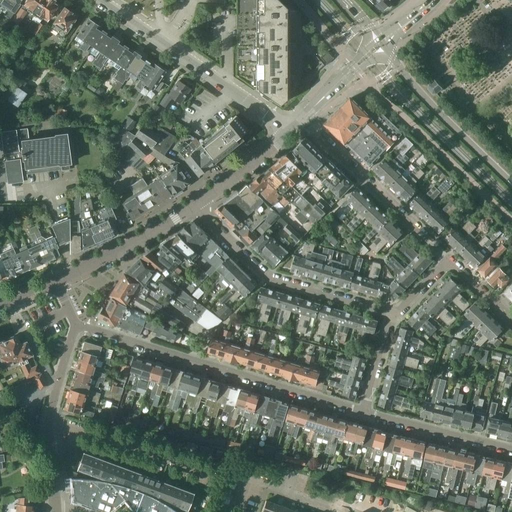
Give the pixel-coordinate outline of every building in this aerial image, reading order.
[(2,0),(0,4),(14,13),(19,5),(17,4),(18,3),(19,0),(2,0)] [(28,0),(25,5),(28,8),(26,10),(34,16),(44,0),(28,0)] [(43,18),(47,21),(58,5),(54,2),(55,1),(53,0),(44,0),(34,16),(41,21),(43,18)] [(288,10),(278,0),(236,0),(236,76),(261,93),(260,95),(266,100),(267,98),(279,105),(288,97),(288,83),(295,83),(295,76),(288,76),(288,51),(295,51),(295,43),(288,43),(288,18),(296,18),(296,11),(288,11),(288,10)] [(388,0),(368,0),(373,4),(375,2),(382,9),(390,2),(388,0)] [(64,8),(50,29),(57,34),(56,35),(62,39),(77,17),(64,8)] [(90,45),(93,47),(103,33),(97,29),(98,28),(88,20),(74,40),(81,45),(79,48),(85,52),(90,45)] [(39,23),(35,29),(32,32),(35,34),(38,36),(46,24),(44,22),(42,25),(39,23)] [(96,66),(115,39),(112,37),(111,38),(103,33),(93,47),(90,51),(96,55),(94,59),(95,60),(92,64),(96,66)] [(118,41),(115,39),(96,66),(100,69),(103,65),(104,66),(107,62),(112,66),(125,47),(118,42),(118,41)] [(50,52),(54,55),(59,49),(55,46),(50,52)] [(118,81),(137,54),(133,52),(133,53),(125,47),(112,66),(118,70),(116,74),(117,74),(114,78),(118,81)] [(332,58),(328,53),(327,52),(321,58),(325,64),(332,58)] [(140,56),(137,54),(118,81),(122,84),(125,80),(126,81),(128,77),(134,81),(137,78),(136,77),(147,62),(139,57),(140,56)] [(63,62),(58,58),(54,65),(59,68),(63,62)] [(24,59),(19,67),(24,70),(29,63),(24,59)] [(136,77),(137,78),(140,80),(135,87),(140,91),(145,84),(157,92),(163,83),(158,80),(164,72),(153,65),(152,66),(147,62),(136,77)] [(442,88),(435,80),(429,85),(429,89),(433,93),(437,94),(442,88)] [(94,92),(98,87),(90,81),(86,87),(94,92)] [(114,87),(113,88),(116,90),(118,90),(122,84),(118,81),(114,87)] [(10,82),(0,96),(16,107),(26,94),(10,82)] [(178,82),(169,95),(166,93),(159,104),(168,110),(175,100),(179,103),(189,89),(178,82)] [(98,86),(98,87),(94,92),(100,96),(104,90),(98,86)] [(372,118),(351,97),(343,106),(351,114),(350,114),(380,142),(375,147),(366,157),(363,161),(370,167),(403,134),(379,111),(372,118)] [(157,115),(162,109),(156,105),(152,112),(157,115)] [(351,114),(343,106),(329,120),(325,124),(359,156),(363,161),(366,157),(375,147),(380,142),(350,114),(351,114)] [(68,111),(61,109),(59,117),(67,118),(68,111)] [(200,146),(214,163),(243,140),(240,135),(247,130),(235,115),(199,144),(200,146)] [(128,118),(127,120),(123,126),(128,130),(134,122),(128,118)] [(164,130),(160,127),(155,132),(142,124),(135,136),(151,147),(164,155),(176,137),(164,130)] [(27,129),(2,133),(0,133),(3,154),(5,154),(6,161),(4,161),(7,183),(22,181),(21,177),(26,176),(26,174),(61,169),(61,170),(69,169),(68,164),(70,164),(66,134),(64,135),(64,134),(58,134),(58,135),(56,136),(56,137),(28,140),(27,129)] [(116,141),(111,153),(120,158),(126,144),(127,145),(134,138),(141,145),(148,151),(151,147),(135,136),(134,136),(129,132),(128,132),(119,130),(114,140),(116,141)] [(383,178),(405,155),(405,154),(410,148),(413,145),(414,145),(406,137),(395,148),(400,153),(394,159),(391,162),(386,158),(374,170),(383,178)] [(134,152),(140,157),(141,158),(147,152),(148,151),(141,145),(134,138),(127,145),(134,151),(134,152)] [(307,165),(323,181),(337,167),(320,152),(320,151),(306,138),(296,149),(293,151),(307,165)] [(208,168),(188,144),(184,142),(181,145),(184,148),(178,152),(198,176),(208,168)] [(214,163),(200,146),(197,148),(192,142),(188,144),(208,168),(214,163)] [(126,144),(120,158),(126,161),(134,151),(127,145),(126,144)] [(148,151),(147,152),(150,154),(155,157),(163,163),(164,163),(165,162),(170,165),(173,160),(168,158),(164,155),(151,147),(148,151)] [(126,161),(132,166),(140,157),(134,152),(134,151),(126,161)] [(327,185),(323,181),(307,165),(293,151),(283,158),(311,187),(318,194),(327,185)] [(405,155),(383,178),(390,186),(402,174),(398,169),(401,166),(409,158),(405,155)] [(140,157),(132,166),(136,172),(148,164),(142,159),(141,158),(140,157)] [(293,187),(298,182),(307,191),(311,187),(283,158),(273,166),(292,186),(293,187)] [(164,163),(181,188),(182,190),(188,186),(186,185),(188,183),(176,164),(173,166),(171,165),(170,165),(165,162),(164,163)] [(160,177),(171,194),(181,188),(164,163),(163,163),(163,164),(154,169),(160,177)] [(292,186),(273,166),(263,174),(269,181),(274,186),(275,185),(279,189),(278,191),(282,195),(283,195),(290,201),(293,204),(294,202),(302,210),(301,211),(302,212),(308,219),(315,225),(323,216),(311,204),(310,204),(293,187),(292,186)] [(337,167),(323,181),(327,185),(332,189),(346,175),(337,167)] [(398,194),(421,170),(418,167),(411,174),(410,174),(407,178),(402,174),(390,186),(398,194)] [(443,173),(438,169),(435,173),(440,177),(443,173)] [(421,170),(398,194),(406,202),(418,189),(414,185),(418,181),(417,181),(424,173),(421,170)] [(269,181),(263,174),(249,185),(266,202),(272,207),(274,205),(279,200),(285,206),(290,201),(283,195),(282,195),(278,191),(279,189),(275,185),(274,186),(269,181)] [(354,184),(346,175),(332,189),(341,198),(354,184)] [(147,185),(158,203),(171,194),(160,177),(147,185)] [(438,188),(444,194),(454,183),(449,177),(438,188)] [(133,192),(145,211),(158,203),(147,185),(142,178),(129,186),(133,192)] [(239,193),(238,193),(253,208),(265,219),(267,220),(272,225),(277,220),(280,217),(280,216),(271,208),(272,207),(266,202),(249,185),(248,184),(239,193)] [(427,200),(437,189),(434,186),(424,197),(420,193),(409,205),(417,212),(428,201),(427,200)] [(354,208),(366,196),(357,187),(340,205),(344,208),(349,203),(354,208)] [(424,219),(435,207),(431,203),(440,192),(437,189),(427,200),(428,201),(417,212),(424,219)] [(145,211),(133,192),(120,201),(132,220),(145,211)] [(259,225),(265,219),(253,208),(238,193),(231,199),(254,221),(259,225)] [(366,196),(354,208),(359,212),(347,225),(350,228),(374,203),(366,196)] [(81,229),(81,233),(89,230),(95,244),(105,240),(94,216),(93,211),(90,197),(80,200),(80,215),(80,221),(83,228),(81,229)] [(251,232),(258,239),(259,238),(252,232),(259,225),(254,221),(231,199),(223,205),(251,232)] [(311,204),(323,216),(328,210),(318,200),(314,205),(311,202),(310,204),(311,204)] [(435,207),(424,219),(432,226),(443,215),(443,216),(454,205),(450,202),(440,212),(435,207)] [(374,203),(350,228),(353,231),(365,218),(370,223),(382,211),(374,203)] [(110,204),(93,211),(94,216),(105,240),(116,235),(111,223),(113,222),(112,220),(116,219),(110,204)] [(251,244),(252,245),(258,239),(251,232),(223,205),(216,211),(232,227),(234,226),(238,230),(237,231),(243,237),(240,240),(247,247),(251,244)] [(443,215),(432,226),(439,233),(451,222),(447,218),(457,208),(454,205),(443,216),(443,215)] [(463,205),(456,213),(461,217),(468,210),(463,205)] [(302,212),(301,211),(300,211),(295,216),(303,225),(308,219),(302,212)] [(382,211),(370,223),(375,228),(363,240),(366,244),(378,232),(390,219),(382,211)] [(342,212),(338,216),(341,219),(342,220),(346,216),(342,212)] [(53,238),(57,246),(70,241),(70,228),(70,221),(70,218),(51,226),(55,236),(53,238)] [(390,219),(378,232),(381,235),(369,247),(373,250),(397,225),(390,219)] [(267,220),(261,226),(266,232),(270,227),(271,226),(272,225),(267,220)] [(463,234),(473,224),(470,220),(460,231),(456,227),(445,239),(453,247),(462,237),(464,234),(463,234)] [(79,221),(70,221),(70,228),(70,241),(70,254),(73,253),(80,250),(80,228),(79,221)] [(217,269),(219,267),(223,262),(229,256),(192,221),(178,234),(197,252),(201,255),(210,264),(213,266),(217,269)] [(290,235),(295,230),(288,224),(285,228),(283,229),(290,235)] [(460,253),(471,242),(475,237),(471,233),(476,227),(473,224),(463,234),(464,234),(462,237),(453,247),(460,253)] [(37,238),(40,244),(47,260),(59,255),(56,248),(57,247),(57,246),(53,238),(52,236),(45,239),(41,236),(36,225),(32,227),(37,238)] [(397,225),(373,250),(377,254),(388,242),(391,245),(404,233),(397,225)] [(263,251),(273,240),(274,239),(270,235),(274,231),(275,229),(271,226),(270,227),(266,232),(262,235),(259,238),(258,239),(252,245),(251,246),(260,254),(263,251)] [(257,229),(262,235),(266,232),(261,226),(257,229)] [(35,265),(47,260),(40,244),(37,238),(32,227),(28,229),(33,240),(32,240),(33,243),(26,246),(35,265)] [(471,242),(460,253),(467,260),(478,249),(479,250),(483,246),(489,239),(497,231),(494,228),(489,234),(488,234),(476,246),(471,242)] [(497,231),(489,239),(483,246),(479,250),(478,249),(467,260),(475,268),(494,248),(490,245),(492,242),(493,242),(502,233),(498,229),(497,231)] [(89,230),(81,233),(82,249),(95,244),(89,230)] [(295,230),(290,235),(289,236),(297,244),(303,237),(295,230)] [(176,235),(169,240),(195,262),(201,255),(197,252),(178,234),(176,235)] [(276,243),(273,240),(263,251),(269,257),(286,239),(285,238),(283,239),(281,237),(276,243)] [(290,243),(286,239),(269,257),(277,265),(288,254),(284,250),(290,243)] [(195,262),(169,240),(160,246),(162,248),(180,263),(189,271),(193,267),(191,266),(195,262)] [(356,246),(359,249),(364,255),(369,250),(360,241),(356,246)] [(302,274),(311,244),(305,242),(301,257),(295,255),(291,271),(302,274)] [(403,246),(426,268),(433,260),(423,250),(419,255),(406,242),(403,246)] [(7,278),(23,271),(15,254),(16,254),(13,249),(13,248),(11,243),(9,244),(12,249),(0,254),(0,276),(1,277),(6,275),(7,278)] [(315,245),(311,244),(302,274),(311,277),(315,261),(311,260),(315,245)] [(507,248),(503,245),(478,271),(485,278),(498,265),(494,261),(507,248)] [(35,265),(26,246),(19,249),(20,252),(16,254),(15,254),(23,271),(35,265)] [(413,261),(409,265),(419,275),(426,268),(403,246),(400,249),(413,261)] [(162,248),(156,256),(179,275),(182,271),(177,267),(180,263),(162,248)] [(321,280),(330,249),(325,248),(322,256),(317,255),(315,261),(311,277),(321,280)] [(334,251),(330,249),(321,280),(330,282),(335,267),(330,265),(334,251)] [(184,279),(179,275),(156,256),(151,251),(142,257),(157,269),(178,287),(184,279)] [(335,267),(330,282),(340,285),(349,255),(344,253),(339,268),(335,267)] [(353,256),(349,255),(340,285),(349,288),(354,272),(349,271),(353,256)] [(223,262),(219,267),(217,269),(221,273),(207,287),(211,290),(237,263),(229,256),(223,262)] [(157,269),(142,257),(142,258),(127,273),(142,283),(151,290),(159,296),(168,301),(197,322),(207,309),(189,295),(178,287),(157,269)] [(393,257),(389,260),(412,282),(419,275),(409,265),(405,269),(393,257)] [(354,272),(349,288),(359,291),(363,277),(358,276),(363,259),(359,258),(354,272)] [(405,289),(412,282),(389,260),(387,262),(388,265),(399,276),(395,280),(405,289)] [(368,279),(363,277),(359,291),(369,294),(378,263),(373,262),(368,279)] [(511,274),(510,277),(508,275),(504,271),(509,265),(506,262),(488,280),(495,288),(498,285),(502,289),(511,279),(511,274)] [(243,270),(237,263),(211,290),(214,293),(228,280),(231,283),(243,270)] [(378,263),(369,294),(378,296),(382,283),(377,281),(381,267),(380,264),(378,263)] [(213,266),(206,273),(207,273),(209,275),(210,276),(217,269),(213,266)] [(220,301),(224,304),(225,304),(230,299),(251,277),(243,270),(231,283),(235,287),(220,301)] [(203,282),(209,275),(207,273),(206,273),(205,271),(198,278),(203,282)] [(145,300),(151,290),(142,283),(125,274),(119,285),(145,300)] [(258,284),(251,277),(230,299),(233,302),(242,294),(246,297),(258,284)] [(450,277),(443,284),(467,308),(470,304),(459,293),(463,289),(450,277)] [(390,285),(382,283),(378,296),(394,301),(405,289),(395,280),(390,285)] [(190,284),(187,288),(192,293),(195,289),(193,287),(191,285),(190,284)] [(436,292),(449,304),(452,300),(463,311),(467,308),(443,284),(436,292)] [(511,284),(502,295),(505,298),(506,297),(511,302),(511,284)] [(150,314),(151,312),(182,330),(186,324),(145,300),(119,285),(112,296),(131,307),(133,303),(150,314)] [(263,321),(272,290),(262,287),(257,302),(263,303),(258,320),(263,321)] [(204,293),(199,288),(193,295),(198,299),(204,293)] [(272,290),(263,321),(267,322),(272,306),(278,307),(281,293),(272,290)] [(436,292),(429,299),(453,322),(456,319),(445,308),(449,304),(436,292)] [(282,327),(291,296),(281,293),(278,307),(282,309),(278,325),(282,327)] [(291,296),(282,327),(286,328),(291,311),(297,313),(301,299),(291,296)] [(149,329),(154,319),(149,317),(149,316),(132,308),(132,309),(111,299),(109,303),(107,303),(105,309),(104,309),(100,317),(101,320),(112,325),(112,324),(117,326),(124,329),(125,329),(140,336),(144,327),(149,329)] [(301,332),(310,301),(301,299),(297,313),(302,314),(297,331),(301,332)] [(450,325),(453,322),(429,299),(422,306),(431,316),(434,320),(438,315),(450,325)] [(310,301),(301,332),(305,334),(310,317),(317,318),(321,304),(310,301)] [(455,337),(456,337),(484,309),(476,302),(463,315),(467,319),(452,334),(455,337)] [(216,312),(216,313),(224,319),(232,310),(225,304),(224,304),(216,312)] [(322,335),(330,307),(321,304),(317,318),(322,319),(317,334),(322,335)] [(422,306),(415,314),(434,333),(437,329),(427,320),(431,316),(422,306)] [(330,307),(322,335),(326,336),(330,321),(336,323),(340,310),(330,307)] [(490,315),(484,309),(456,337),(462,339),(462,338),(474,326),(478,329),(490,315)] [(341,341),(349,312),(340,310),(336,323),(341,324),(337,339),(341,341)] [(349,312),(341,341),(345,342),(349,327),(355,329),(359,315),(349,312)] [(434,333),(415,314),(407,322),(417,331),(421,326),(431,336),(434,333)] [(360,346),(369,318),(359,315),(355,329),(360,330),(356,345),(360,346)] [(475,342),(476,343),(497,322),(490,315),(478,329),(481,332),(473,340),(475,342)] [(369,318),(360,346),(364,347),(369,333),(375,334),(379,321),(369,318)] [(179,332),(154,319),(149,329),(154,331),(152,335),(175,343),(179,332)] [(497,322),(476,343),(479,346),(481,347),(488,339),(492,342),(504,329),(497,322)] [(398,338),(424,345),(424,343),(419,339),(412,337),(414,331),(401,327),(398,338)] [(18,361),(26,379),(41,372),(37,365),(30,368),(26,357),(32,355),(26,342),(21,344),(17,335),(10,338),(10,339),(0,343),(0,357),(5,367),(18,361)] [(237,346),(232,360),(234,361),(234,362),(237,363),(239,362),(244,364),(248,349),(250,344),(252,338),(248,337),(245,348),(237,346)] [(500,337),(494,344),(497,347),(503,340),(500,337)] [(212,338),(208,353),(220,357),(225,342),(212,338)] [(395,347),(408,351),(410,346),(422,349),(424,345),(398,338),(395,347)] [(458,340),(454,339),(453,339),(451,345),(454,346),(453,347),(449,357),(454,359),(453,361),(457,362),(462,347),(457,345),(458,340)] [(81,351),(104,358),(107,348),(84,341),(81,351)] [(225,342),(220,357),(226,358),(227,360),(229,361),(231,360),(232,360),(237,346),(225,342)] [(463,344),(461,352),(468,354),(470,346),(463,344)] [(475,356),(478,348),(472,346),(469,355),(475,356)] [(393,357),(418,364),(419,360),(407,356),(408,351),(395,347),(393,357)] [(248,349),(244,364),(256,367),(260,353),(253,351),(248,349)] [(368,357),(369,352),(359,349),(357,354),(368,357)] [(482,349),(480,356),(487,358),(489,351),(482,349)] [(296,364),(292,378),(293,379),(294,380),(297,381),(298,380),(304,382),(308,367),(310,361),(311,361),(312,356),(313,353),(314,351),(309,350),(308,355),(306,360),(305,362),(304,366),(296,364)] [(104,358),(81,351),(78,360),(96,366),(101,368),(102,363),(111,365),(112,360),(104,358)] [(492,358),(501,361),(503,354),(494,351),(492,358)] [(260,353),(256,367),(257,368),(258,369),(261,370),(262,369),(268,371),(272,357),(260,353)] [(133,356),(128,355),(125,364),(130,366),(133,356)] [(336,361),(364,370),(367,359),(355,355),(353,361),(337,356),(336,361)] [(136,357),(131,374),(136,376),(132,390),(137,391),(138,387),(146,360),(136,357)] [(272,357),(268,371),(280,375),(284,360),(272,357)] [(390,366),(403,370),(404,365),(417,368),(418,364),(393,357),(390,366)] [(75,370),(104,379),(106,374),(94,371),(96,366),(78,360),(75,370)] [(146,360),(138,387),(147,390),(150,380),(155,363),(146,360)] [(284,360),(280,375),(285,376),(286,378),(289,378),(291,378),(292,378),(296,364),(284,360)] [(350,370),(349,375),(361,379),(364,370),(336,361),(335,366),(350,370)] [(155,363),(150,380),(155,382),(150,397),(155,399),(165,366),(155,363)] [(120,373),(123,374),(128,376),(131,367),(123,364),(120,373)] [(155,399),(153,405),(157,406),(160,397),(162,390),(168,392),(175,369),(165,366),(155,399)] [(387,376),(413,384),(414,379),(401,375),(403,370),(390,366),(387,376)] [(308,367),(304,382),(316,385),(321,371),(308,367)] [(175,369),(168,392),(173,393),(171,400),(168,407),(173,408),(184,372),(175,369)] [(72,379),(90,385),(98,388),(99,382),(103,383),(104,379),(75,370),(72,379)] [(359,389),(361,379),(349,375),(333,371),(330,381),(359,389)] [(184,372),(173,408),(177,410),(183,390),(188,392),(194,375),(184,372)] [(188,392),(186,399),(191,400),(190,405),(194,407),(203,377),(194,375),(188,392)] [(384,386),(397,389),(398,384),(411,388),(413,384),(387,376),(384,386)] [(194,407),(193,412),(196,413),(198,408),(202,396),(208,398),(213,380),(203,377),(194,407)] [(420,416),(431,419),(441,379),(437,378),(431,402),(424,400),(420,416)] [(90,385),(72,379),(69,390),(99,398),(100,393),(88,390),(90,385)] [(441,422),(445,406),(446,402),(447,402),(447,400),(442,399),(447,380),(441,379),(431,419),(441,422)] [(208,398),(205,405),(210,407),(207,416),(212,418),(212,416),(222,383),(213,380),(208,398)] [(359,389),(330,381),(329,385),(345,389),(343,395),(356,399),(359,389)] [(222,383),(212,416),(216,418),(219,408),(225,410),(232,386),(222,383)] [(445,406),(441,422),(451,424),(459,393),(461,384),(457,383),(452,403),(447,402),(446,402),(445,406)] [(225,410),(224,411),(229,413),(228,417),(226,424),(230,426),(231,426),(233,418),(242,389),(232,386),(225,410)] [(382,395),(407,402),(408,398),(395,394),(397,389),(384,386),(382,395)] [(242,389),(233,418),(237,420),(239,414),(244,415),(251,392),(242,389)] [(99,398),(69,390),(66,399),(84,404),(85,400),(97,403),(99,398)] [(244,415),(244,416),(249,417),(248,418),(246,425),(251,427),(261,395),(251,392),(244,415)] [(464,395),(459,393),(451,424),(461,427),(465,411),(466,411),(467,404),(462,403),(464,395)] [(5,394),(0,395),(0,410),(10,406),(5,394)] [(261,395),(251,427),(255,428),(260,414),(265,415),(270,398),(261,395)] [(407,402),(382,395),(378,406),(391,409),(393,403),(406,407),(407,402)] [(472,429),(479,399),(479,398),(480,398),(480,396),(476,395),(472,412),(466,411),(465,411),(461,427),(472,429)] [(270,398),(265,415),(270,417),(266,428),(270,430),(271,430),(280,401),(270,398)] [(484,400),(480,398),(479,398),(479,399),(472,429),(483,432),(486,416),(488,410),(482,409),(484,400)] [(84,404),(66,399),(63,409),(93,418),(94,413),(82,409),(84,404)] [(270,430),(269,435),(273,437),(277,425),(282,427),(290,404),(280,401),(271,430),(270,430)] [(494,419),(498,403),(492,402),(488,418),(490,418),(486,432),(498,435),(502,420),(494,419)] [(292,436),(301,407),(291,404),(283,431),(288,432),(287,435),(292,436)] [(301,407),(292,436),(297,438),(300,426),(306,427),(311,409),(301,407)] [(511,429),(511,407),(508,422),(502,420),(498,435),(510,438),(511,429)] [(311,442),(320,412),(311,409),(306,427),(304,433),(309,434),(307,441),(311,442)] [(323,439),(325,433),(330,415),(320,412),(311,442),(316,443),(318,438),(323,439)] [(340,418),(330,415),(325,433),(330,435),(325,453),(330,454),(340,418)] [(344,438),(349,420),(340,418),(330,454),(334,455),(338,442),(343,444),(344,438)] [(143,428),(145,421),(138,420),(136,426),(143,428)] [(349,420),(344,438),(349,440),(345,453),(350,455),(359,423),(349,420)] [(359,423),(350,455),(355,456),(359,443),(364,445),(364,444),(369,426),(359,423)] [(120,426),(118,433),(124,435),(126,428),(120,426)] [(365,458),(369,459),(378,428),(369,426),(364,444),(364,445),(368,446),(365,458)] [(381,456),(383,449),(388,431),(378,428),(369,459),(368,465),(372,466),(376,454),(381,456)] [(398,434),(388,431),(383,449),(389,451),(386,464),(384,470),(389,471),(398,434)] [(398,434),(389,471),(394,472),(395,466),(396,459),(402,461),(404,455),(408,437),(398,434)] [(417,439),(408,437),(404,455),(408,456),(404,473),(409,475),(417,439)] [(427,442),(417,439),(409,475),(413,476),(416,465),(421,466),(422,460),(423,460),(427,442)] [(227,447),(234,449),(235,442),(228,441),(227,447)] [(235,442),(234,449),(241,451),(242,444),(235,442)] [(429,443),(423,464),(429,466),(425,482),(430,483),(431,477),(431,476),(432,475),(439,445),(429,443)] [(248,445),(246,451),(246,452),(253,454),(255,447),(248,445)] [(265,451),(264,456),(273,458),(276,448),(266,445),(265,451)] [(441,479),(444,465),(449,448),(439,445),(432,475),(431,476),(431,477),(441,479)] [(458,450),(449,448),(444,465),(449,467),(445,483),(450,484),(458,450)] [(458,450),(450,484),(449,488),(453,489),(458,469),(463,470),(468,452),(458,450)] [(77,454),(71,452),(68,451),(64,463),(67,464),(73,467),(77,454)] [(286,456),(287,456),(287,454),(277,452),(275,458),(285,461),(286,456)] [(466,483),(470,484),(478,455),(468,452),(463,470),(469,471),(466,483)] [(78,470),(87,473),(93,457),(83,453),(83,454),(77,470),(78,470)] [(487,457),(478,455),(470,484),(475,485),(478,474),(483,475),(487,457)] [(104,461),(93,457),(87,473),(98,477),(104,461)] [(485,488),(490,489),(498,460),(487,457),(483,475),(488,476),(485,488)] [(321,469),(321,468),(323,461),(317,459),(315,467),(321,469)] [(497,478),(503,480),(507,462),(498,460),(490,489),(495,490),(497,478)] [(98,477),(109,482),(115,465),(104,461),(98,477)] [(508,481),(505,493),(509,494),(511,482),(511,463),(507,462),(503,480),(508,481)] [(115,465),(109,482),(115,484),(121,486),(127,469),(115,465)] [(347,467),(341,465),(339,473),(344,475),(344,474),(346,468),(347,467)] [(344,474),(354,477),(356,471),(346,468),(344,474)] [(121,486),(132,490),(138,473),(127,469),(121,486)] [(365,474),(356,471),(354,477),(364,480),(366,474),(365,474)] [(149,477),(138,473),(132,490),(143,494),(149,477)] [(366,474),(364,480),(375,482),(376,476),(368,475),(366,474)] [(143,494),(154,498),(160,482),(149,477),(143,494)] [(387,477),(385,484),(396,487),(398,480),(387,477)] [(74,479),(71,479),(73,500),(105,511),(109,511),(124,499),(135,511),(177,511),(175,511),(173,509),(170,507),(169,506),(166,505),(164,503),(160,501),(156,499),(154,498),(143,494),(132,490),(121,486),(115,484),(110,483),(105,482),(99,480),(92,480),(88,479),(84,479),(79,479),(74,479)] [(407,482),(398,480),(396,487),(406,489),(407,482)] [(156,499),(166,502),(172,486),(160,482),(154,498),(156,499)] [(172,486),(166,502),(177,506),(183,490),(172,486)] [(193,494),(183,490),(177,506),(187,510),(187,508),(194,510),(198,498),(192,495),(193,494)] [(475,507),(477,497),(470,495),(468,505),(475,507)] [(33,511),(34,506),(30,506),(31,496),(18,498),(18,505),(17,505),(16,511),(33,511)] [(485,498),(477,497),(475,507),(483,508),(485,498)] [(273,511),(276,504),(266,500),(261,511),(273,511)] [(487,510),(494,511),(496,507),(496,505),(489,503),(487,510)]
